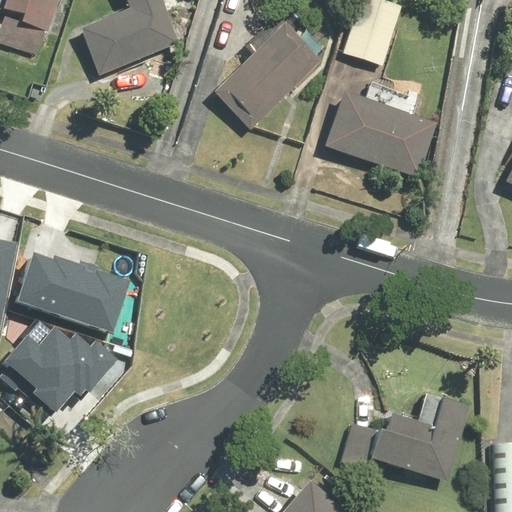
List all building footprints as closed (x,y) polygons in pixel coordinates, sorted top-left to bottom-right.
[(41,37),(50,0),(0,0),(0,50),(28,58),(34,35),(41,37)] [(69,34),(89,79),(168,44),(148,0),(112,0),(118,12),(69,34)] [(189,0),(158,0),(163,11),(190,0),(189,0)] [(393,7),(367,0),(348,0),(333,53),(376,65),(393,7)] [(241,135),(312,66),(273,27),(202,96),(241,135)] [(332,97),(315,150),(411,180),(428,127),(332,97)] [(511,195),(511,142),(492,187),(511,195)] [(0,238),(0,292),(10,241),(0,238)] [(27,253),(13,298),(110,329),(126,280),(94,269),(96,263),(79,258),(78,264),(49,255),(47,259),(27,253)] [(21,332),(0,358),(0,361),(30,386),(25,392),(48,411),(68,388),(75,394),(80,387),(85,390),(113,356),(91,338),(87,344),(72,331),(65,339),(48,326),(34,343),(21,332)] [(437,487),(459,410),(412,396),(403,427),(376,419),(371,439),(363,437),(355,464),(437,487)] [(325,511),(294,486),(272,511),(325,511)]
